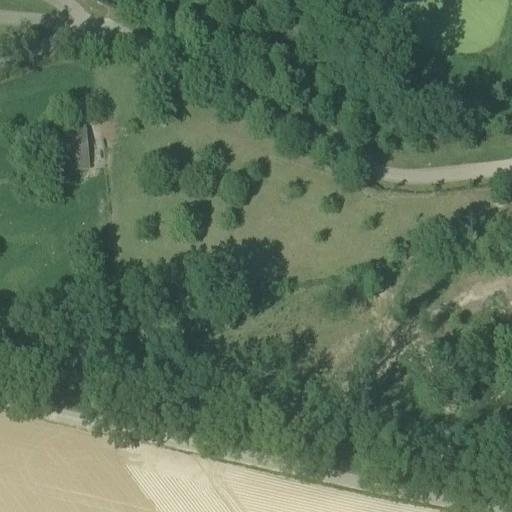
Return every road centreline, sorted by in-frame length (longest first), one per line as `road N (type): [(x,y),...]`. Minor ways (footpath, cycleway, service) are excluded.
road 1 (track): [(511,173),(418,182),(375,173),(114,31),(0,17)]
road 2 (unclassified): [(5,403),(460,506),(511,509)]
